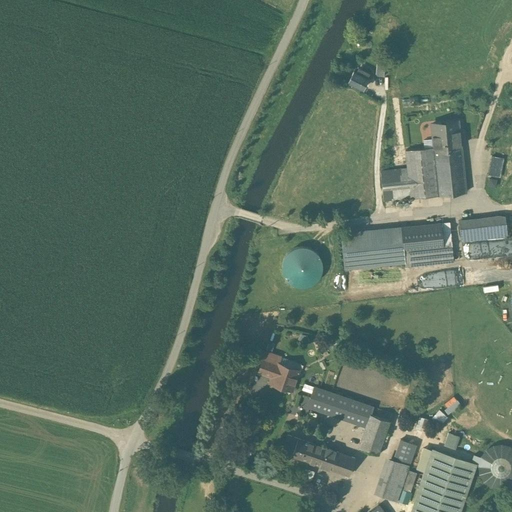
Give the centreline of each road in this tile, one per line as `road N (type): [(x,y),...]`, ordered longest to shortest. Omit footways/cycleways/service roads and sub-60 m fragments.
road 1 (unclassified): [(131,441),(170,365),(225,168),(302,0)]
road 2 (unclassified): [(131,441),(317,497),(333,511)]
road 3 (unclassified): [(0,402),(131,441)]
